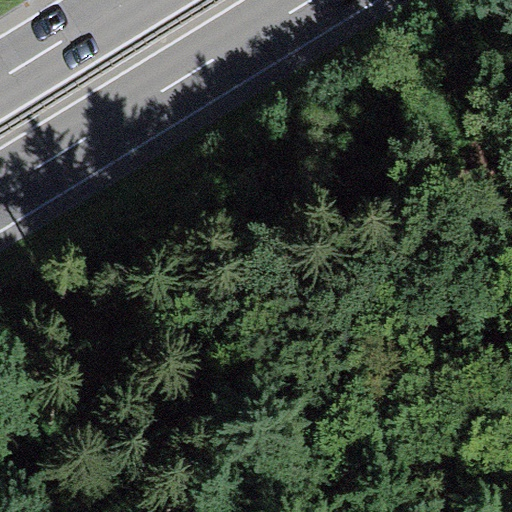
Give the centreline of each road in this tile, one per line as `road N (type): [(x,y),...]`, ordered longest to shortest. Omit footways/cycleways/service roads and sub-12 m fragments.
road 1 (motorway): [(0,192),(314,0)]
road 2 (motorway): [(127,0),(0,78)]
